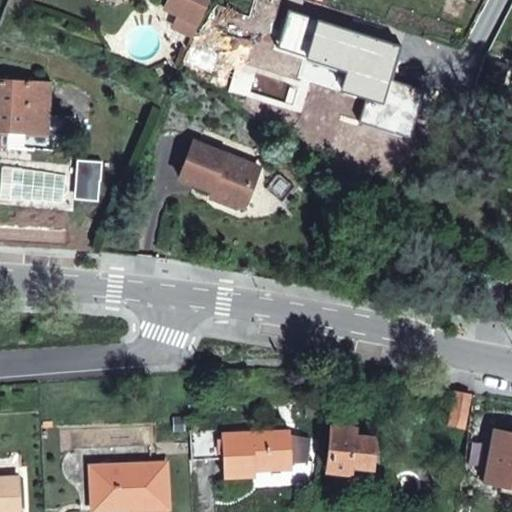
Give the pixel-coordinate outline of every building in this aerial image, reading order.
[(52,82),(0,77),(0,145),(50,149),(59,151),(62,149),(64,146),(64,143),(66,116),(50,115),(52,82)] [(254,166),(194,142),(180,177),(210,190),(217,193),(215,199),(237,208),(245,204),(251,188),(248,180),(254,166)] [(260,168),(254,166),(248,180),(251,188),(260,168)] [(217,193),(210,190),(208,196),(215,199),(217,193)] [(511,285),(482,273),(479,318),(511,325),(511,285)] [(470,394),(455,390),(449,421),(463,424),(470,394)] [(309,413),(325,412),(326,399),(308,400),(309,413)] [(375,437),(354,435),(354,427),(332,425),(327,469),(350,472),(351,463),(372,466),(375,437)] [(511,430),(492,426),(481,481),(511,486),(511,430)] [(290,428),(222,433),(222,430),(190,431),(190,433),(192,460),(224,458),(225,475),(256,474),(256,465),(293,463),(292,460),(292,447),(291,432),(290,428)] [(292,447),(292,460),(308,460),(310,435),(291,432),(292,447)] [(166,462),(91,466),(93,504),(127,502),(127,511),(167,511),(168,507),(166,462)] [(372,466),(351,463),(350,472),(371,473),(372,466)] [(0,477),(0,511),(20,511),(18,476),(0,477)] [(127,511),(127,502),(93,504),(92,511),(127,511)]
